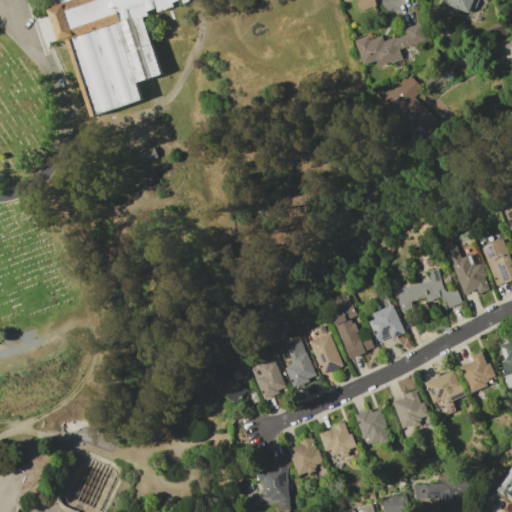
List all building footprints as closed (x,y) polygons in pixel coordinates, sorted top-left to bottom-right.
[(197,0),(198,1),(147,18),(167,79),(143,87),(148,102),(93,120),(56,10),(65,7),(62,0),(197,0)] [(373,6),(371,0),(343,0),(344,3),(352,0),(355,0),(359,11),(373,6)] [(477,0),(444,0),(443,7),(473,15),(477,0)] [(425,41),(419,23),(402,28),(404,34),(382,41),(381,36),(369,39),(368,36),(354,40),(362,65),(376,61),(377,67),(402,59),(399,49),(425,41)] [(438,121),(413,95),(421,88),(408,74),(381,99),(419,139),(438,121)] [(157,157),(153,146),(132,153),(137,165),(157,157)] [(480,247),(496,286),(511,279),(511,262),(502,238),(480,247)] [(445,251),(463,294),(475,289),(477,294),(489,289),(475,252),(460,258),(455,246),(445,251)] [(395,289),(401,311),(411,308),(410,301),(425,298),(425,301),(439,298),(442,309),(460,304),(456,288),(443,291),(437,268),(427,271),(429,281),(395,289)] [(348,358),(371,349),(361,323),(358,324),(351,305),(330,313),(348,358)] [(402,334),(393,305),(368,313),(377,342),(402,334)] [(308,341),(321,374),(342,366),(329,333),(308,341)] [(291,386),(315,378),(301,338),(284,344),(291,365),(285,368),(291,386)] [(507,388),(511,386),(511,341),(499,345),(503,359),(500,360),(507,388)] [(485,380),(492,377),(483,351),(469,356),(471,361),(459,366),(469,392),(487,386),(485,380)] [(285,389),(273,359),(251,368),(253,373),(259,371),(261,376),(254,379),(262,398),(285,389)] [(463,396),(454,370),(424,380),(437,417),(454,411),(451,400),(463,396)] [(236,404),(246,389),(227,377),(217,392),(236,404)] [(426,416),(417,390),(391,400),(402,429),(420,423),(418,419),(426,416)] [(377,407),(354,416),(362,437),(367,436),(370,446),(389,439),(377,407)] [(329,459),(348,453),(347,450),(353,447),(345,423),(319,431),(329,459)] [(321,462),(311,438),(286,447),(297,476),(315,470),(314,465),(321,462)] [(277,511),(289,510),(284,461),(257,463),(261,505),(276,503),(277,511)] [(511,466),(493,491),(511,505),(511,504),(511,466)] [(413,483),(415,506),(467,502),(466,479),(413,483)] [(383,511),(383,496),(391,496),(391,495),(397,494),(397,496),(402,496),(402,493),(405,493),(405,495),(406,495),(407,505),(404,505),(404,511),(383,511)]
